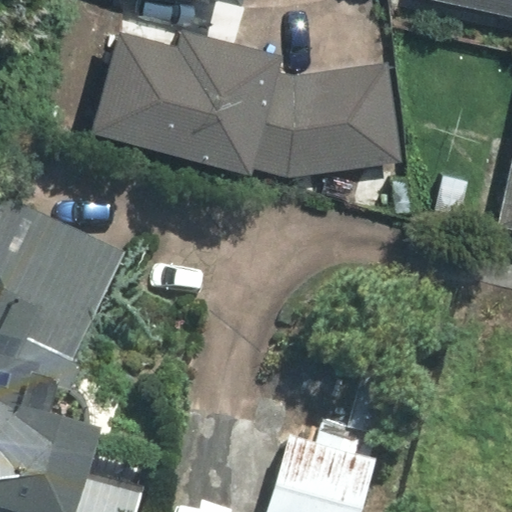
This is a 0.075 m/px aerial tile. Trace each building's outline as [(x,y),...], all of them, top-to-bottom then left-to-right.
[(279,31),(115,5),(98,108),(383,152),(397,63),(277,44),(279,31)] [(511,158),(499,210),(511,213),(511,158)] [(0,500),(34,511),(139,511),(154,469),(102,451),(120,399),(83,386),(136,233),(7,189),(2,205),(0,203),(0,500)] [(511,511),(511,346),(502,344),(446,511),(511,511)] [(358,511),(383,431),(303,407),(271,511),(358,511)] [(245,511),(173,492),(167,511),(245,511)]
